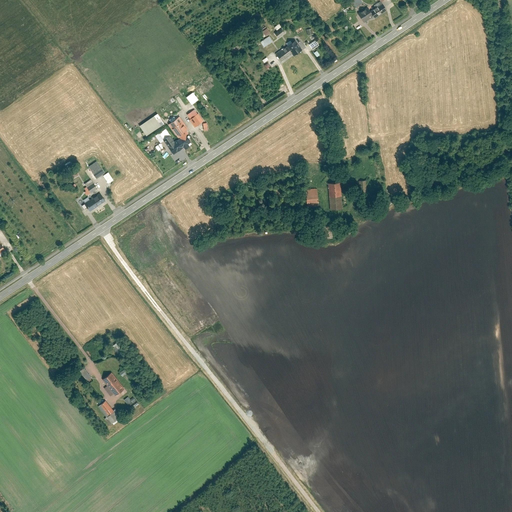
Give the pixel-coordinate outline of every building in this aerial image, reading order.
[(357,13),(362,22),(370,17),(371,19),(385,9),(380,2),(368,9),(366,7),(357,13)] [(284,32),(281,27),(274,33),(277,37),(284,32)] [(268,36),(260,41),(263,46),(271,41),(268,36)] [(300,50),(292,39),(286,44),(288,47),(292,52),(294,55),(300,50)] [(313,40),(308,44),(311,48),(316,44),(313,40)] [(292,52),(288,47),(277,54),(281,60),(292,52)] [(205,88),(209,85),(207,83),(203,86),(201,84),(195,89),(200,95),(206,89),(205,88)] [(191,92),(185,97),(190,104),(196,99),(191,92)] [(193,109),(186,114),(194,126),(201,121),(193,109)] [(138,124),(145,135),(162,123),(155,113),(138,124)] [(178,115),(167,123),(175,135),(187,127),(178,115)] [(163,129),(154,136),(158,142),(161,139),(168,135),(163,129)] [(166,146),(172,154),(189,142),(183,134),(173,142),(166,146)] [(161,139),(166,146),(173,142),(168,135),(161,139)] [(70,161),(65,164),(69,170),(74,167),(70,161)] [(90,168),(93,172),(100,167),(98,163),(90,168)] [(100,167),(93,172),(96,178),(104,173),(100,167)] [(108,172),(104,175),(109,182),(113,179),(108,172)] [(368,193),(367,180),(358,181),(359,194),(368,193)] [(343,208),(341,182),(328,183),(330,210),(343,208)] [(94,183),(87,187),(90,192),(97,188),(94,183)] [(317,188),(306,189),(308,208),(319,207),(317,188)] [(102,193),(86,203),(91,210),(107,200),(102,193)] [(329,238),(327,221),(317,222),(318,239),(329,238)] [(117,342),(113,346),(121,356),(125,353),(117,342)] [(86,368),(82,371),(88,379),(92,376),(86,368)] [(113,372),(104,379),(109,386),(106,387),(111,394),(115,391),(117,394),(125,388),(113,372)] [(130,396),(126,399),(131,405),(135,402),(130,396)] [(118,410),(116,411),(107,400),(99,406),(107,417),(111,423),(122,415),(118,410)]
